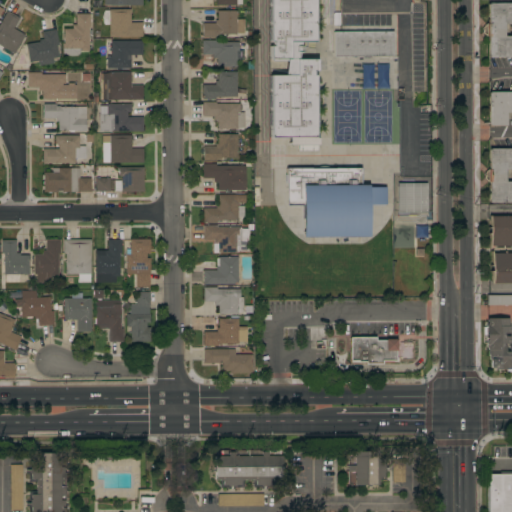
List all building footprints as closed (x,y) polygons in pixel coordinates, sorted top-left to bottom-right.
[(316,59),(316,71),(312,71),(312,76),(315,76),(315,138),(317,138),(317,151),(298,151),(298,145),(289,145),(289,138),(270,138),(270,76),(284,76),(286,61),(270,62),(269,46),(272,46),(272,42),(270,42),(269,0),(314,0),(314,42),(299,42),(299,47),(301,47),(300,53),(298,53),(297,59),(316,59)] [(511,2),(511,57),(488,58),(488,36),(486,37),(486,36),(482,33),(482,28),(487,24),(487,3),(511,2)] [(108,37),(108,25),(102,25),(102,10),(109,10),(109,9),(130,9),(130,22),(142,22),(142,37),(108,37)] [(6,49),(4,51),(0,49),(1,47),(0,46),(0,22),(7,11),(19,18),(13,29),(24,35),(14,54),(6,49)] [(236,11),(236,19),(244,19),(244,33),(236,33),(236,35),(217,34),(217,35),(215,35),(215,38),(202,37),(202,23),(215,23),(215,20),(216,20),(217,11),(236,11)] [(76,56),(71,56),(67,55),(64,54),(62,54),(62,43),(63,43),(63,29),(72,29),(72,25),(75,25),(75,14),(90,14),(90,27),(88,27),(88,51),(79,51),(79,53),(76,56)] [(29,63),(26,44),(39,42),(38,40),(43,39),(41,32),(55,29),(58,43),(55,43),(58,57),(29,63)] [(392,32),(392,56),(333,56),(333,32),(392,32)] [(215,42),(238,42),(238,43),(248,43),(248,59),(236,59),(236,67),(216,67),(216,58),(212,58),(212,55),(202,55),(202,40),(215,40),(215,42)] [(142,55),(130,55),(130,68),(119,68),(119,70),(116,70),(116,68),(106,68),(106,57),(105,57),(105,41),(142,41),(142,55)] [(201,78),(201,70),(216,70),(216,78),(201,78)] [(130,72),(130,85),(142,85),(142,100),(108,100),(100,100),(100,76),(101,76),(101,73),(105,73),(109,72),(130,72)] [(215,97),(215,99),(207,99),(207,97),(202,97),(202,85),(214,85),(214,81),(217,81),(217,72),(236,72),(236,89),(240,90),(240,94),(236,94),(236,97),(215,97)] [(65,83),(70,83),(70,101),(56,101),(56,99),(42,99),(42,91),(38,91),(38,87),(27,87),(27,73),(40,73),(40,74),(65,75),(65,83)] [(511,91),(511,112),(506,113),(506,126),(488,126),(488,92),(511,91)] [(239,112),(244,112),(244,127),(236,127),(236,129),(216,129),(216,120),(212,120),(212,117),(202,117),(202,102),(215,102),(215,104),(239,104),(239,112)] [(55,106),(59,106),(59,107),(85,107),(85,131),(77,131),(73,131),(73,132),(69,132),(69,131),(57,131),(57,122),(55,122),(55,118),(43,118),(43,104),(55,104),(55,106)] [(98,132),(98,114),(106,114),(106,104),(130,104),(130,112),(126,112),(126,117),(142,117),(142,131),(98,132)] [(236,158),(220,158),(220,159),(215,159),(215,161),(203,161),(203,146),(215,146),(215,144),(217,144),(217,142),(216,142),(216,136),(217,136),(217,134),(236,134),(236,158)] [(78,146),(85,146),(85,159),(74,159),(74,164),(42,163),(42,149),(58,149),(58,144),(54,144),(54,135),(78,136),(78,146)] [(102,136),(109,136),(109,135),(130,135),(130,148),(143,148),(143,163),(101,162),(102,136)] [(511,148),(511,202),(489,203),(488,182),(487,182),(487,169),(488,169),(488,149),(511,148)] [(217,191),(217,182),(213,182),(213,178),(202,178),(202,164),(216,164),(216,166),(238,166),(239,173),(244,173),(244,190),(217,191)] [(142,167),(143,192),(120,192),(120,191),(113,191),(113,181),(120,180),(120,176),(118,176),(118,167),(142,167)] [(79,178),(90,178),(90,192),(61,192),(61,188),(57,188),(57,192),(50,192),(50,193),(46,193),(46,192),(43,192),(43,189),(42,189),(42,186),(43,186),(43,184),(42,184),(42,181),(42,180),(42,175),(43,175),(43,172),(52,172),(52,168),(79,168),(79,178)] [(367,237),(367,185),(359,185),(359,168),(286,168),(285,205),(301,205),(301,237),(367,237)] [(109,192),(95,192),(95,191),(93,191),(93,185),(95,185),(95,178),(109,178),(109,192)] [(426,183),(426,212),(397,212),(397,183),(426,183)] [(237,195),(237,206),(243,206),(243,216),(237,216),(237,220),(216,220),(216,223),(202,223),(202,208),(215,208),(215,204),(218,204),(218,195),(237,195)] [(511,215),(511,246),(509,246),(509,248),(496,248),(496,246),(489,246),(489,216),(511,215)] [(217,244),(213,244),(213,240),(202,240),(202,226),(216,226),(216,228),(229,228),(229,226),(237,226),(237,227),(240,227),(240,236),(237,236),(237,252),(217,252),(217,244)] [(60,253),(58,253),(58,282),(36,283),(36,274),(34,274),(33,261),(32,261),(32,256),(33,256),(33,255),(37,255),(37,254),(42,254),(42,250),(45,250),(45,240),(60,239),(60,253)] [(90,274),(90,283),(77,283),(77,274),(65,275),(65,253),(63,253),(63,240),(90,239),(90,274)] [(121,253),(119,253),(119,277),(115,277),(115,283),(95,283),(95,250),(107,250),(107,239),(121,240),(121,253)] [(149,254),(146,254),(146,258),(149,258),(149,274),(149,287),(135,287),(135,274),(125,274),(125,249),(129,249),(129,239),(149,239),(149,254)] [(29,274),(18,274),(18,282),(4,282),(4,280),(1,280),(1,274),(3,274),(3,263),(2,263),(2,261),(3,261),(3,254),(1,254),(1,240),(15,240),(15,253),(19,253),(19,255),(29,255),(29,274)] [(511,253),(511,283),(491,283),(491,253),(511,253)] [(237,282),(234,282),(234,284),(203,284),(202,270),(216,270),(216,258),(218,258),(218,257),(237,257),(237,282)] [(217,305),(213,305),(213,302),(203,302),(203,287),(216,287),(216,289),(239,289),(239,297),(243,297),(243,313),(237,313),(237,314),(217,314),(217,305)] [(50,311),(52,311),(53,325),(39,326),(38,319),(34,319),(34,317),(32,317),(32,318),(25,318),(25,317),(21,318),(19,299),(20,299),(20,292),(34,290),(35,296),(36,296),(36,298),(49,297),(50,311)] [(149,311),(148,311),(148,314),(149,314),(149,323),(146,323),(146,327),(150,327),(150,342),(130,342),(130,328),(128,328),(128,326),(125,326),(125,314),(129,314),(129,304),(135,304),(135,292),(149,292),(149,311)] [(91,332),(76,332),(76,320),(63,320),(63,299),(73,298),(73,294),(81,294),(81,299),(90,298),(91,332)] [(511,295),(511,305),(487,305),(487,295),(511,295)] [(120,328),(122,328),(122,342),(108,342),(108,326),(95,326),(95,307),(96,307),(96,301),(118,301),(118,307),(120,307),(120,328)] [(0,343),(0,314),(14,320),(10,332),(20,336),(15,350),(0,343)] [(237,329),(246,329),(246,342),(237,342),(237,344),(216,344),(216,346),(203,346),(203,332),(216,332),(216,328),(218,328),(218,318),(237,319),(237,329)] [(511,370),(500,370),(500,369),(496,369),(496,368),(490,368),(490,360),(489,360),(489,357),(488,357),(488,350),(486,350),(486,346),(485,324),(487,324),(487,318),(508,318),(508,326),(510,326),(510,333),(503,333),(503,336),(510,336),(510,344),(511,344),(511,370)] [(375,337),(375,338),(395,338),(395,340),(396,340),(396,351),(395,351),(395,358),(396,358),(396,362),(392,362),(392,363),(382,363),(382,364),(365,364),(365,363),(350,363),(350,338),(375,337)] [(234,355),(251,355),(251,374),(229,374),(229,372),(225,372),(225,371),(221,371),(221,363),(203,363),(203,349),(234,349),(234,355)] [(14,377),(2,378),(2,377),(0,377),(0,351),(2,351),(3,363),(14,363),(14,377)] [(222,488),(219,488),(219,480),(214,480),(214,450),(227,450),(227,452),(233,452),(233,450),(281,450),(281,481),(273,481),(273,485),(268,485),(268,486),(260,486),(260,485),(255,485),(255,487),(252,487),(252,480),(243,480),(243,487),(239,487),(239,485),(235,485),(235,486),(227,486),(227,485),(222,485),(222,488)] [(377,452),(377,456),(384,456),(384,459),(383,459),(383,464),(384,464),(384,472),(383,472),(383,477),(385,477),(385,480),(378,480),(378,484),(377,484),(377,485),(348,485),(348,452),(377,452)] [(65,511),(30,511),(31,507),(29,507),(29,499),(30,499),(30,495),(28,495),(28,492),(36,492),(36,482),(28,482),(28,478),(30,478),(30,474),(29,474),(29,466),(30,466),(30,461),(38,461),(38,453),(65,454),(65,467),(63,467),(63,472),(66,472),(65,487),(64,487),(64,498),(62,498),(62,500),(64,500),(63,505),(65,506),(65,511)] [(404,459),(404,482),(392,483),(391,459),(404,459)] [(21,465),(22,510),(9,510),(9,465),(21,465)] [(511,474),(511,511),(487,511),(487,474),(511,474)] [(262,494),(262,506),(217,506),(217,494),(262,494)]
